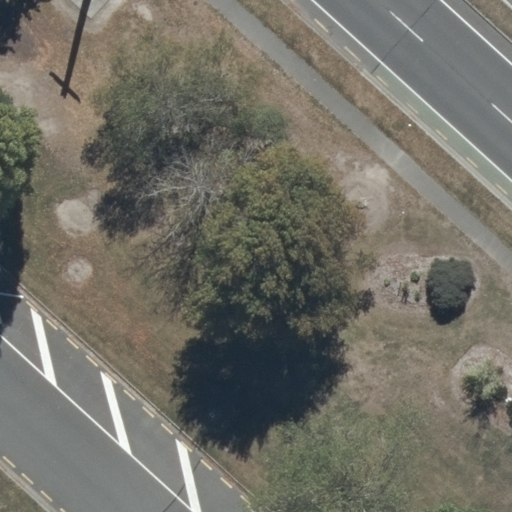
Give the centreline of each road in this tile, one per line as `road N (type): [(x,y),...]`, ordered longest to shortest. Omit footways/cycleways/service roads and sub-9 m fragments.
road 1 (primary): [(511,124),(374,0)]
road 2 (unclassified): [(113,511),(0,409)]
